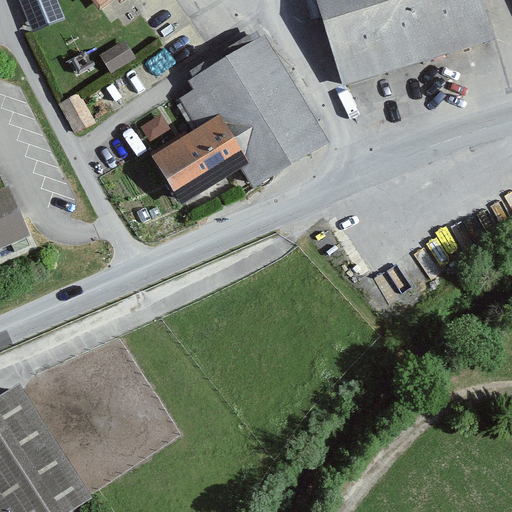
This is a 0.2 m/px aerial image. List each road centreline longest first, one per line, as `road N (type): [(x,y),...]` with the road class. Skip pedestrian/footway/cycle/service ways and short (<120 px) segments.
road 1 (tertiary): [(144,271),(407,156),(511,120)]
road 2 (residential): [(144,271),(45,97),(3,0)]
road 3 (tertiary): [(0,333),(144,271)]
